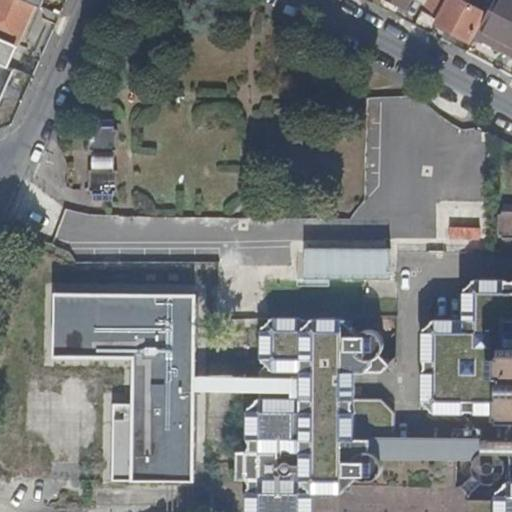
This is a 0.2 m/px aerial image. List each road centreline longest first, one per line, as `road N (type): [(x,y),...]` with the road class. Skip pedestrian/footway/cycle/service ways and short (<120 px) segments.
road 1 (unknown): [(13,172),(75,204),(79,273),(186,278),(201,300),(198,395),(184,412),(86,412),(72,419),(60,432),(52,511)]
road 2 (residential): [(319,0),(511,94)]
road 3 (residential): [(13,172),(92,0)]
